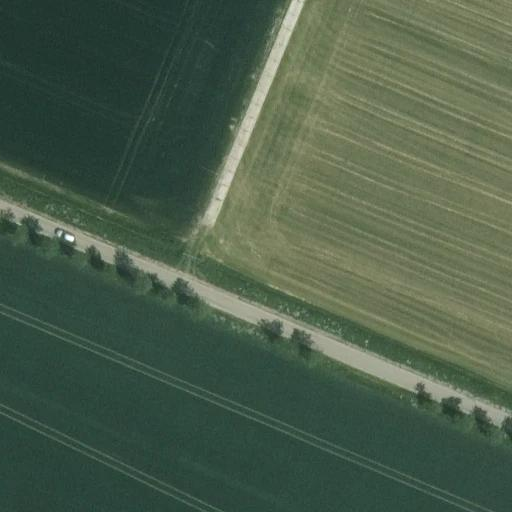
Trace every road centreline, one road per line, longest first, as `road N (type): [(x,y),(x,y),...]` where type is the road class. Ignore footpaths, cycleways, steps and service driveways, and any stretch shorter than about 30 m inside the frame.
road 1 (unclassified): [(511,425),(0,210)]
road 2 (track): [(298,0),(209,218)]
